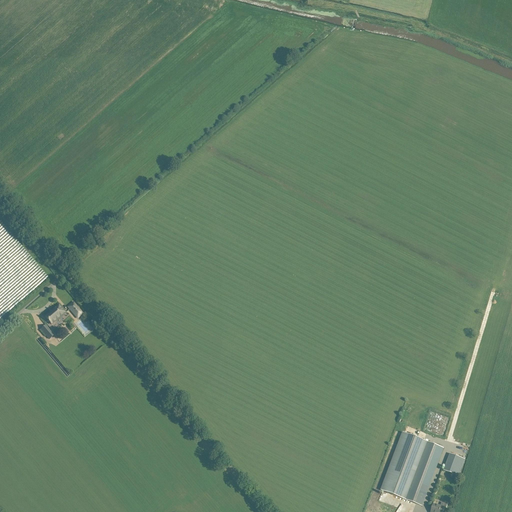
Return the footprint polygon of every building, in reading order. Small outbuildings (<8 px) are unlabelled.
[(78,308),(73,303),(68,307),(73,313),(78,308)] [(60,318),(66,313),(59,304),(52,310),(53,311),(45,317),(51,325),(59,318),(60,318)] [(50,331),(45,335),(49,339),(54,335),(50,331)] [(403,499),(424,441),(404,433),(382,491),(403,499)] [(403,499),(422,506),(443,448),(424,441),(403,499)] [(459,476),(465,459),(448,454),(443,471),(459,476)] [(446,508),(447,504),(442,503),(440,508),(433,505),(430,511),(443,511),(445,508),(446,508)]
